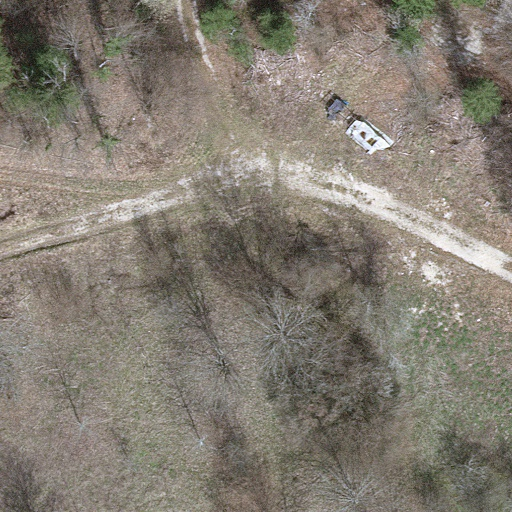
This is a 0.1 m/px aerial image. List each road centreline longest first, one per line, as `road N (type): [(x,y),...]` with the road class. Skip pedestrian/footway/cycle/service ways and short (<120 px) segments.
road 1 (track): [(0,262),(198,190),(264,175),(338,183),(511,269)]
road 2 (track): [(0,173),(198,190)]
